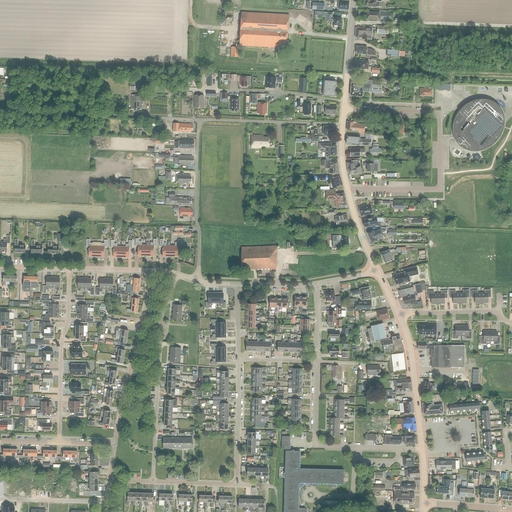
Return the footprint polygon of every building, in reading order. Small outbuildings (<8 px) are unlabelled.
[(348,10),(349,2),(338,1),(338,9),(348,10)] [(312,3),(312,10),(324,11),(324,3),(312,3)] [(287,46),(288,14),(241,12),(239,46),(276,48),(276,46),(287,46)] [(392,20),(392,13),(367,12),(367,20),(379,21),(379,19),(392,20)] [(341,26),(342,19),(332,18),(333,13),(327,13),(327,22),(333,22),(333,26),(334,26),(334,28),(337,28),(337,26),(341,26)] [(371,40),(372,27),(363,26),(363,28),(356,28),(356,38),(362,38),(362,40),(366,40),(371,40)] [(388,34),(388,26),(378,26),(377,34),(388,34)] [(367,49),(367,47),(357,46),(356,53),(375,55),(376,52),(372,49),(367,49)] [(231,57),(239,58),(240,47),(231,47),(231,57)] [(355,61),(354,67),(359,67),(359,69),(367,69),(368,62),(355,61)] [(240,77),(240,85),(242,85),(242,87),(246,87),(246,86),(250,86),(250,77),(240,77)] [(274,88),(275,78),(267,77),(266,88),(274,88)] [(300,78),(299,93),(306,93),(307,82),(309,83),(309,79),(300,78)] [(336,85),(337,83),(335,81),(324,80),(323,96),(334,97),(336,96),(336,93),(334,92),(335,87),(336,85)] [(351,83),(350,96),(362,97),(362,92),(381,93),(381,86),(373,85),(373,81),(363,80),(363,84),(351,83)] [(424,97),(424,96),(432,96),(432,87),(432,83),(427,83),(427,87),(424,87),(424,89),(420,88),(419,97),(424,97)] [(257,99),(260,100),(261,98),(264,98),(265,95),(254,94),(254,103),(257,103),(257,99)] [(194,95),(194,108),(203,108),(203,105),(204,96),(194,95)] [(142,105),(142,96),(132,96),(132,110),(134,110),(134,111),(139,111),(139,110),(141,110),(141,105),(142,105)] [(237,110),(238,110),(239,99),(231,98),(230,110),(232,110),(232,111),(237,111),(237,110)] [(473,151),(479,151),(481,151),(486,149),(492,146),(497,142),(500,137),(503,130),(504,124),(504,118),(502,111),(500,108),(496,104),(492,101),(487,100),(482,99),(479,100),(474,101),(469,103),(464,106),(460,110),(459,111),(457,114),(455,119),(453,125),(453,129),(454,136),(454,137),(455,140),(458,144),(463,148),(467,150),(473,151)] [(266,113),(266,104),(258,103),(258,113),(260,113),(260,115),(265,115),(265,113),(266,113)] [(304,114),(304,115),(309,115),(309,114),(311,114),(311,103),(303,103),(303,114),(304,114)] [(336,114),(337,107),(326,106),(325,114),(326,114),(327,115),(329,115),(330,114),(336,114)] [(364,134),(365,125),(356,124),(356,123),(353,123),(347,122),(346,130),(353,131),(358,131),(360,134),(364,134)] [(191,126),(191,124),(179,124),(179,132),(190,132),(191,131),(193,131),(193,127),(191,126)] [(402,128),(399,130),(402,134),(408,131),(404,125),(401,127),(402,128)] [(336,136),(336,127),(323,127),(323,135),(336,136)] [(251,148),(261,148),(261,146),(269,147),(269,138),(263,138),(263,135),(251,135),(251,148)] [(371,146),(371,140),(359,140),(359,137),(347,136),(347,139),(346,139),(346,145),(359,146),(371,146)] [(179,140),(179,148),(192,149),(192,147),(194,147),(194,142),(192,142),(192,141),(179,140)] [(330,156),(336,156),(336,145),(332,145),(332,144),(319,144),(319,151),(325,151),(325,157),(326,157),(330,157),(330,156)] [(360,153),(365,152),(364,149),(360,149),(359,148),(355,149),(356,149),(350,150),(351,157),(360,156),(360,153)] [(192,156),(178,156),(178,165),(192,165),(192,163),(193,163),(193,158),(192,158),(192,156)] [(329,174),(338,173),(337,162),(332,162),(331,159),(325,159),(326,160),(322,160),(322,165),(326,165),(326,170),(329,169),(329,174)] [(354,175),(361,174),(360,165),(357,165),(357,161),(351,161),(351,163),(347,163),(348,173),(354,172),(354,175)] [(363,163),(363,166),(367,166),(367,172),(373,172),(375,172),(378,172),(378,164),(373,164),(367,164),(367,163),(363,163)] [(190,177),(190,175),(176,175),(176,183),(190,183),(190,182),(191,182),(191,177),(190,177)] [(336,186),(342,185),(340,177),(333,178),(332,176),(314,176),(314,181),(331,180),(333,188),(337,187),(336,186)] [(343,206),(346,205),(344,194),(336,195),(335,192),(326,192),(326,200),(335,200),(336,208),(340,208),(340,209),(343,208),(343,206)] [(175,197),(175,193),(169,193),(169,205),(173,205),(189,205),(189,204),(191,204),(191,200),(190,200),(190,198),(175,197)] [(362,207),(359,208),(361,216),(372,213),(370,204),(362,206),(362,207)] [(180,208),(180,216),(190,217),(190,215),(192,215),(192,211),(191,211),(191,209),(180,208)] [(337,225),(348,223),(347,215),(335,217),(337,225)] [(376,217),(363,220),(364,224),(365,227),(369,226),(369,227),(377,225),(377,226),(381,226),(381,222),(377,222),(376,219),(376,217)] [(373,231),(367,233),(372,244),(377,241),(377,240),(383,237),(381,232),(386,232),(386,229),(380,229),(380,230),(379,230),(373,232),(373,231)] [(349,247),(349,244),(350,242),(350,240),(349,239),(349,235),(333,235),(333,248),(338,248),(338,245),(342,245),(342,248),(349,247)] [(0,242),(0,244),(0,252),(6,252),(7,244),(10,244),(10,236),(7,236),(7,240),(4,239),(4,242),(0,242)] [(135,239),(135,247),(138,247),(138,256),(145,256),(146,245),(141,245),(141,243),(139,242),(139,239),(135,239)] [(146,245),(145,256),(153,256),(153,247),(156,247),(156,239),(153,239),(153,243),(150,243),(150,246),(146,245)] [(160,239),(160,247),(163,247),(163,256),(170,257),(170,246),(166,246),(166,243),(163,243),(163,240),(160,239)] [(15,240),(14,253),(25,253),(25,246),(17,246),(18,240),(15,240)] [(34,240),(31,240),(31,253),(41,254),(42,247),(34,246),(34,240)] [(86,240),(86,247),(89,248),(89,257),(96,257),(96,246),(92,246),(92,243),(89,243),(89,240),(86,240)] [(96,246),(96,257),(104,257),(104,248),(107,248),(107,240),(104,240),(104,244),(101,244),(101,246),(96,246)] [(111,240),(110,248),(114,248),(113,257),(121,258),(121,247),(117,247),(117,244),(114,244),(114,240),(111,240)] [(170,246),(170,257),(178,257),(178,248),(181,248),(181,240),(178,240),(178,243),(175,243),(175,246),(170,246)] [(58,254),(58,247),(51,247),(51,241),(48,241),(47,254),(58,254)] [(121,247),(121,258),(128,258),(128,249),(132,249),(132,241),(129,241),(128,244),(126,244),(126,247),(121,247)] [(258,270),(277,270),(277,247),(241,247),(241,269),(252,269),(252,270),(255,270),(255,271),(256,270),(256,273),(258,273),(258,270)] [(384,262),(392,260),(389,250),(380,253),(381,257),(382,257),(384,262)] [(401,274),(393,276),(393,278),(393,279),(393,281),(394,281),(395,284),(405,281),(406,282),(410,281),(408,276),(418,274),(416,266),(404,269),(404,272),(400,273),(401,274)] [(31,277),(30,288),(38,288),(39,283),(37,283),(37,277),(31,277)] [(43,286),(43,294),(46,294),(46,290),(49,290),(49,288),(52,288),(53,278),(46,277),(46,286),(43,286)] [(130,277),(129,280),(134,280),(133,285),(140,286),(140,279),(134,278),(130,277)] [(84,279),(84,289),(88,289),(88,292),(90,292),(90,295),(94,295),(94,288),(91,288),(91,279),(84,279)] [(96,288),(96,295),(99,295),(99,292),(102,292),(102,289),(106,289),(106,279),(100,279),(99,288),(96,288)] [(106,279),(106,289),(109,290),(109,292),(112,292),(112,296),(115,296),(116,288),(112,288),(113,279),(106,279)] [(420,284),(415,286),(417,294),(423,293),(420,284)] [(131,289),(130,294),(133,294),(133,292),(139,293),(140,286),(133,285),(133,290),(131,289)] [(362,300),(371,298),(369,287),(359,289),(360,290),(351,292),(352,296),(360,294),(362,300)] [(416,303),(414,295),(415,294),(413,287),(398,290),(399,292),(402,298),(403,297),(404,299),(403,299),(403,300),(403,302),(404,303),(405,303),(405,305),(412,303),(412,304),(416,303)] [(485,292),(481,293),(481,303),(488,303),(488,297),(491,297),(491,289),(485,290),(485,292)] [(441,293),(437,293),(438,304),(444,303),(444,298),(447,298),(447,290),(441,290),(441,293)] [(455,290),(449,290),(450,298),(453,298),(453,303),(459,303),(459,293),(456,293),(455,290)] [(463,293),(459,293),(459,303),(466,303),(466,297),(469,297),(469,290),(463,290),(463,293)] [(477,290),(471,290),(471,298),(475,298),(475,303),(481,303),(481,293),(477,293),(477,290)] [(333,301),(334,305),(341,304),(341,297),(335,297),(334,291),(332,292),(332,291),(324,291),(325,296),(326,301),(333,301)] [(434,291),(428,291),(428,299),(431,298),(431,304),(438,304),(437,293),(434,293),(434,291)] [(211,304),(216,304),(216,293),(208,293),(208,302),(206,302),(206,308),(208,308),(208,307),(211,307),(211,304)] [(226,302),(223,302),(223,293),(216,293),(216,304),(220,304),(220,307),(223,307),(223,308),(226,308),(226,302)] [(130,296),(130,302),(132,302),(132,305),(138,305),(138,298),(133,298),(133,296),(130,296)] [(43,301),(42,304),(46,304),(46,307),(49,307),(49,311),(59,311),(59,304),(50,304),(50,301),(43,301)] [(371,310),(372,302),(356,301),(355,309),(371,310)] [(77,305),(77,312),(88,312),(88,308),(90,308),(90,305),(94,305),(94,302),(86,302),(86,305),(77,305)] [(173,305),(173,312),(182,313),(182,305),(173,305)] [(328,317),(338,317),(342,317),(342,314),(341,314),(341,308),(334,308),(333,311),(328,311),(328,317)] [(387,309),(376,311),(378,320),(389,318),(387,309)] [(14,319),(14,313),(12,313),(12,310),(7,310),(6,312),(2,312),(1,319),(14,319)] [(42,317),(42,320),(50,320),(50,317),(59,318),(59,311),(49,311),(48,314),(46,314),(46,317),(42,317)] [(77,312),(77,318),(86,318),(86,321),(94,322),(94,318),(90,318),(90,315),(87,315),(88,312),(77,312)] [(181,321),(182,313),(173,312),(172,320),(181,321)] [(338,320),(338,317),(328,317),(328,322),(333,322),(333,326),(341,326),(341,320),(338,320)] [(13,325),(14,319),(1,319),(1,325),(6,326),(6,329),(12,329),(12,325),(13,325)] [(226,331),(226,323),(217,323),(217,320),(211,320),(211,323),(212,323),(212,326),(215,326),(215,331),(226,331)] [(40,333),(44,333),(54,334),(54,328),(50,328),(51,323),(40,322),(40,333)] [(76,332),(84,332),(84,326),(88,326),(88,323),(81,323),(81,326),(76,326),(76,332)] [(388,337),(386,338),(383,323),(371,326),(372,328),(367,329),(370,341),(374,340),(374,341),(382,339),(384,352),(394,351),(404,350),(402,343),(401,343),(400,338),(389,340),(388,337)] [(427,325),(419,325),(419,327),(418,327),(418,331),(419,331),(418,334),(436,334),(436,325),(427,325)] [(452,331),(452,339),(458,339),(458,336),(462,336),(462,325),(462,326),(455,326),(455,331),(452,331)] [(462,325),(462,336),(465,336),(465,339),(471,339),(471,331),(468,331),(468,326),(462,326),(462,325)] [(116,331),(115,335),(116,335),(121,336),(127,337),(128,330),(122,329),(117,328),(116,331)] [(226,338),(226,331),(215,331),(215,335),(212,335),(212,338),(211,338),(211,341),(217,341),(217,338),(226,338)] [(480,336),(480,344),(486,344),(486,341),(490,341),(490,331),(484,331),(483,336),(480,336)] [(490,331),(490,341),(494,341),(494,344),(500,344),(500,337),(497,337),(497,331),(490,331)] [(3,335),(3,341),(11,341),(11,338),(14,338),(14,332),(8,332),(8,335),(3,335)] [(84,336),(84,332),(76,332),(75,339),(80,339),(80,342),(86,342),(86,336),(84,336)] [(116,335),(115,339),(118,339),(117,344),(119,344),(120,343),(125,344),(127,337),(121,336),(116,335)] [(11,345),(11,341),(3,341),(3,348),(8,348),(8,352),(16,352),(16,346),(11,345)] [(80,349),(80,344),(74,344),(73,349),(71,349),(71,356),(82,357),(82,349),(80,349)] [(226,347),(217,347),(217,344),(211,344),(211,347),(213,347),(213,350),(216,350),(216,355),(226,355),(226,347)] [(433,346),(426,346),(426,349),(430,349),(430,355),(431,357),(433,357),(433,367),(464,368),(465,346),(433,346)] [(116,355),(123,356),(124,350),(119,349),(119,347),(117,347),(116,352),(116,355)] [(393,371),(405,370),(403,353),(391,355),(393,371)] [(3,357),(2,364),(14,364),(14,358),(15,358),(15,354),(8,354),(8,357),(3,357)] [(122,363),(123,356),(116,355),(115,360),(112,359),(111,362),(116,363),(116,362),(122,363)] [(226,362),(226,355),(216,355),(216,359),(213,359),(213,362),(211,362),(211,365),(217,365),(217,362),(226,362)] [(14,370),(14,364),(2,364),(2,370),(8,370),(8,373),(14,373),(14,370)] [(86,365),(71,364),(71,375),(86,375),(86,365)] [(380,375),(380,367),(379,367),(379,366),(368,366),(368,375),(374,375),(380,375)] [(108,369),(107,371),(111,372),(110,377),(115,378),(117,371),(111,370),(111,369),(108,369)] [(0,379),(0,385),(9,386),(9,382),(12,383),(12,377),(5,376),(5,379),(0,379)] [(106,382),(105,385),(109,385),(109,384),(114,385),(115,378),(110,377),(109,383),(106,382)] [(412,392),(411,379),(410,379),(394,381),(396,392),(406,392),(411,391),(411,392),(412,392)] [(53,388),(53,382),(43,381),(43,387),(40,387),(40,391),(48,391),(48,388),(53,388)] [(432,387),(435,387),(435,384),(430,384),(430,383),(425,383),(425,384),(423,384),(424,390),(423,391),(423,392),(424,393),(425,393),(426,392),(432,391),(432,387)] [(463,385),(457,386),(457,391),(469,390),(469,383),(463,383),(463,385)] [(9,386),(0,385),(0,392),(5,392),(5,395),(11,396),(11,390),(9,390),(9,386)] [(104,389),(104,391),(108,392),(107,397),(112,398),(114,391),(108,390),(108,389),(104,389)] [(111,405),(112,398),(107,397),(106,403),(102,402),(102,405),(105,405),(106,404),(111,405)] [(0,406),(9,407),(9,404),(13,404),(13,398),(4,398),(4,401),(0,400),(0,406)] [(41,407),(52,408),(52,405),(51,405),(51,402),(46,402),(46,399),(38,398),(38,402),(41,402),(41,407)] [(69,407),(80,407),(80,404),(84,404),(84,399),(75,399),(75,402),(70,401),(70,404),(69,404),(69,407)] [(404,414),(414,413),(413,401),(403,402),(404,414)] [(423,415),(443,413),(442,405),(433,406),(433,403),(422,404),(423,415)] [(9,410),(9,407),(0,406),(0,411),(4,412),(4,416),(11,416),(12,410),(9,410)] [(52,411),(52,408),(41,407),(41,411),(37,411),(37,416),(46,416),(46,413),(51,413),(51,411),(52,411)] [(80,410),(80,407),(69,407),(69,410),(70,410),(70,413),(75,413),(75,416),(84,416),(84,410),(80,410)] [(101,409),(101,411),(105,412),(104,417),(109,418),(110,411),(105,410),(105,409),(101,409)] [(334,412),(334,418),(340,418),(344,418),(344,419),(348,419),(348,417),(344,417),(344,413),(348,413),(348,411),(344,411),(344,412),(334,412)] [(251,417),(251,423),(255,423),(255,427),(265,427),(265,422),(261,422),(261,418),(265,418),(265,416),(261,416),(261,417),(251,417)] [(100,423),(99,425),(102,425),(102,424),(108,425),(109,418),(104,417),(103,423),(100,423)] [(416,431),(415,418),(408,419),(392,419),(393,429),(399,429),(399,430),(404,430),(404,429),(410,428),(411,431),(416,431)] [(0,421),(0,428),(1,429),(1,430),(4,430),(5,429),(8,429),(8,425),(12,425),(12,419),(4,419),(4,422),(0,421)] [(38,420),(38,426),(41,426),(41,430),(44,430),(44,431),(48,431),(48,430),(52,430),(52,424),(47,424),(47,420),(38,420)] [(377,430),(377,421),(368,421),(368,433),(374,433),(374,430),(377,430)] [(489,422),(482,422),(483,429),(490,429),(490,424),(493,423),(493,421),(489,422)] [(385,435),(385,444),(399,445),(402,442),(402,439),(405,439),(405,444),(412,444),(414,444),(416,443),(416,436),(413,436),(401,436),(401,437),(392,437),(392,435),(385,435)] [(344,479),(345,476),(344,476),(344,470),(301,469),(300,468),(300,451),(290,451),(291,437),(282,437),(282,449),(286,450),(283,511),(307,511),(305,509),(298,509),(299,490),(305,484),(343,485),(343,479),(344,479)] [(483,452),(478,452),(479,460),(486,459),(486,456),(484,456),(483,452)] [(413,460),(415,458),(415,457),(413,455),(412,455),(410,458),(404,458),(404,466),(414,466),(413,460)] [(455,469),(455,461),(451,461),(436,461),(436,469),(437,469),(437,472),(443,472),(443,469),(452,469),(455,469)] [(261,468),(260,476),(268,476),(268,469),(264,468),(264,465),(261,465),(261,468)] [(415,480),(420,480),(419,469),(405,470),(406,478),(414,477),(415,480)] [(437,486),(436,493),(448,494),(448,493),(450,493),(450,491),(453,491),(454,483),(450,483),(450,480),(443,479),(443,486),(437,486)] [(459,489),(459,496),(466,496),(466,489),(467,487),(467,482),(462,482),(462,485),(462,487),(460,487),(460,489),(459,489)] [(481,488),(480,497),(487,498),(488,489),(489,489),(489,485),(487,485),(486,489),(481,488)] [(488,489),(487,498),(494,499),(495,490),(496,490),(496,486),(494,485),(493,488),(493,490),(489,489),(488,489)] [(502,491),(502,499),(508,500),(509,492),(510,492),(510,488),(508,487),(508,492),(502,491)] [(414,503),(415,493),(409,493),(409,492),(395,491),(394,505),(402,506),(402,504),(413,505),(413,503),(414,503)] [(126,501),(126,505),(129,505),(129,501),(133,501),(134,501),(134,493),(128,493),(127,501),(126,501)] [(133,501),(132,505),(135,505),(135,501),(139,501),(140,501),(141,493),(134,493),(134,501),(133,501)] [(139,501),(139,506),(142,506),(142,501),(145,501),(147,501),(147,494),(141,493),(140,501),(139,501)] [(145,501),(145,506),(148,506),(148,501),(153,502),(154,494),(147,494),(147,501),(145,501)] [(179,495),(179,501),(184,501),(184,506),(187,506),(187,501),(185,501),(186,495),(179,495)] [(219,496),(219,502),(224,503),(224,507),(227,507),(227,503),(225,503),(226,497),(219,496)]
